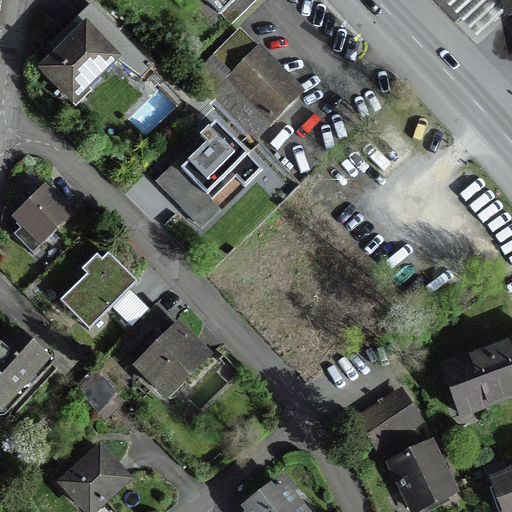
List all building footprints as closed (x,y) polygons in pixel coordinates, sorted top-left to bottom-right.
[(203,0),(219,16),(234,0),(203,0)] [(442,0),(476,37),(505,11),(502,0),(442,0)] [(507,17),(511,15),(511,0),(502,0),(505,11),(507,17)] [(58,55),(41,71),(71,102),(113,61),(136,84),(151,69),(89,6),(49,46),(58,55)] [(273,123),(272,122),(299,96),(256,51),(229,78),(210,58),(191,77),(254,141),(273,123)] [(202,144),(159,190),(206,234),(249,188),(202,144)] [(25,203),(28,206),(15,218),(19,222),(14,227),(19,231),(12,237),(31,256),(55,233),(53,231),(67,217),(42,191),(36,198),(33,195),(25,203)] [(91,271),(79,284),(102,308),(130,281),(106,257),(100,263),(97,260),(89,268),(91,271)] [(143,317),(155,306),(163,298),(151,286),(131,305),(143,317)] [(146,336),(166,318),(155,306),(143,317),(130,330),(124,336),(134,345),(140,339),(145,335),(146,336)] [(152,352),(136,368),(162,395),(176,381),(180,385),(206,359),(176,328),(162,342),(157,336),(147,346),(152,352)] [(0,409),(11,419),(55,371),(15,332),(1,348),(0,348),(0,409)] [(511,343),(442,369),(459,416),(511,396),(511,343)] [(118,394),(93,369),(71,390),(96,415),(118,394)] [(416,423),(398,396),(359,422),(377,449),(416,423)] [(429,445),(388,466),(411,511),(417,511),(454,494),(429,445)] [(91,511),(126,482),(99,451),(61,485),(85,511),(91,511)] [(511,511),(511,474),(492,482),(502,511),(511,511)] [(300,511),(283,489),(271,498),(266,491),(245,508),(248,511),(300,511)]
